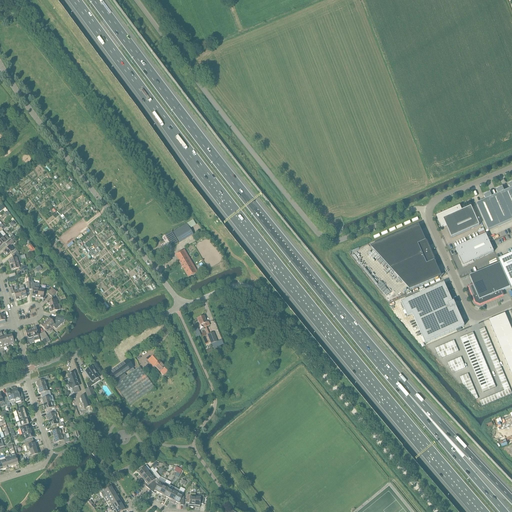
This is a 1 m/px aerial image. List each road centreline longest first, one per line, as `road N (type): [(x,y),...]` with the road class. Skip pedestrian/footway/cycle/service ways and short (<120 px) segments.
road 1 (motorway): [(75,0),(271,259),(480,511)]
road 2 (motorway): [(400,387),(97,0)]
road 3 (unclassified): [(437,511),(254,290),(229,286),(183,305)]
road 4 (track): [(44,0),(253,276),(242,285)]
road 5 (unclassified): [(374,226),(337,242),(314,230),(137,0)]
road 6 (track): [(0,26),(28,9),(166,187),(118,224)]
road 7 (unclassified): [(183,305),(0,63)]
road 8 (motorway): [(505,511),(400,387)]
road 9 (motorway): [(511,499),(400,387)]
road 10 (unclassified): [(511,303),(483,314),(470,309),(428,209)]
road 11 (residential): [(0,480),(42,467),(50,451),(27,379)]
road 12 (unclassified): [(65,355),(183,305)]
